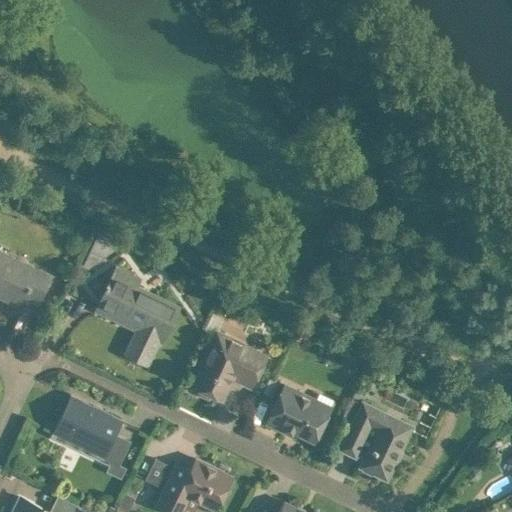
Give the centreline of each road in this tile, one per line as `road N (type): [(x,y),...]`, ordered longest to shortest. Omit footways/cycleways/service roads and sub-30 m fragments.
road 1 (unclassified): [(0,144),(470,371)]
road 2 (residential): [(60,363),(385,511)]
